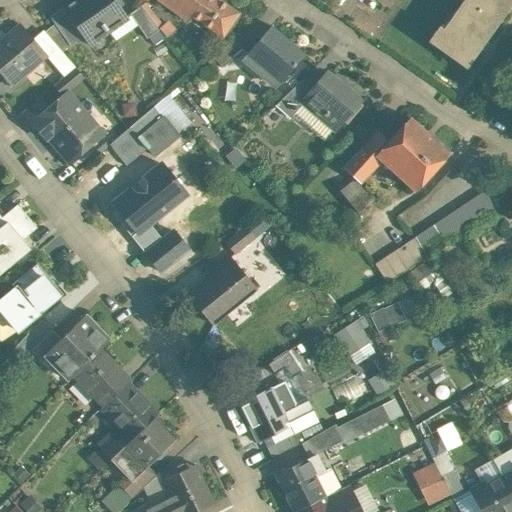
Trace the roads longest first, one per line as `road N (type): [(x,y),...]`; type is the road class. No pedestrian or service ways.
road 1 (residential): [(0,130),(161,332),(263,511)]
road 2 (residential): [(511,139),(445,95),(381,69),(286,0)]
